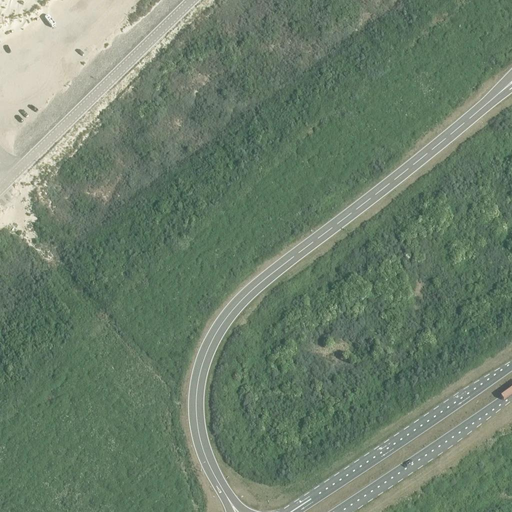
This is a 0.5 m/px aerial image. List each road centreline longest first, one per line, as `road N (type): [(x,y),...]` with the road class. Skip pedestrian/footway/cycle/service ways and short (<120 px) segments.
road 1 (primary): [(224,493),(194,409),(200,367),(220,325),(262,282),(502,90)]
road 2 (unclassified): [(0,185),(191,0)]
road 3 (primary): [(511,365),(313,500)]
road 4 (primary): [(332,511),(511,390)]
